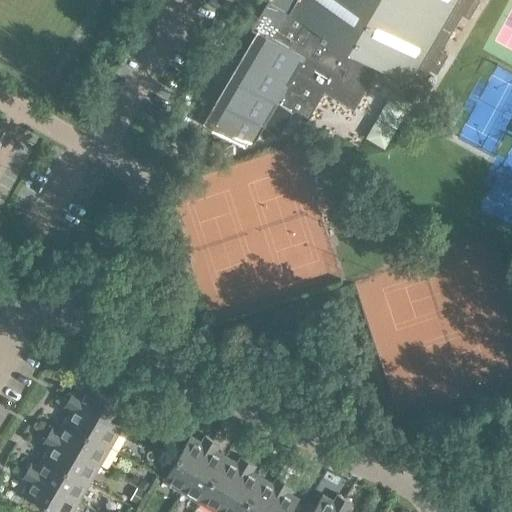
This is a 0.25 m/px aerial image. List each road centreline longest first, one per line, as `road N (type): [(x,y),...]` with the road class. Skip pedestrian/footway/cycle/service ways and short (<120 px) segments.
road 1 (residential): [(432,511),(413,484),(68,317)]
road 2 (residential): [(265,0),(68,317)]
